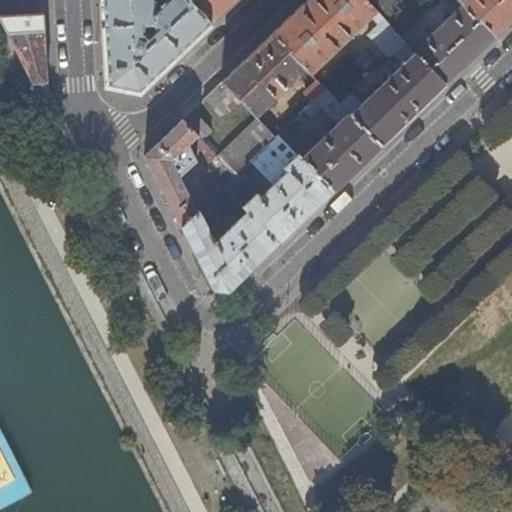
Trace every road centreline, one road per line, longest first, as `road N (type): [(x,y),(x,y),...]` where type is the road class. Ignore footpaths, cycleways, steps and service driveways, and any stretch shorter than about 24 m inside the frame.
road 1 (residential): [(511,54),(208,337),(106,159)]
road 2 (residential): [(106,159),(269,0)]
road 3 (residential): [(75,0),(81,103),(106,159)]
